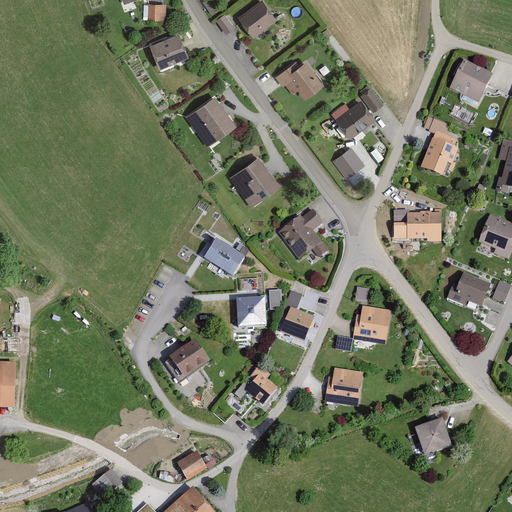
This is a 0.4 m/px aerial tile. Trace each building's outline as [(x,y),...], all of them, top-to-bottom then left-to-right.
[(218,10),(211,0),(206,0),(202,3),(210,15),(218,10)] [(276,20),(261,1),(237,20),(252,39),(276,20)] [(164,22),(165,6),(147,6),(146,22),(164,22)] [(233,30),(224,17),(215,23),(225,36),(233,30)] [(187,59),(178,35),(149,47),(158,70),(187,59)] [(298,68),(295,63),(274,79),(282,89),(284,87),(292,96),(297,92),(305,102),(324,87),(305,63),(298,68)] [(478,105),(492,77),(463,63),(449,91),(478,105)] [(382,106),(369,90),(359,97),(373,114),(382,106)] [(235,127),(214,98),(184,119),(205,148),(235,127)] [(349,111),(345,105),(330,116),(350,142),(375,122),(360,102),(349,111)] [(428,134),(433,136),(420,171),(441,179),(446,166),(451,168),(457,152),(453,150),(456,142),(444,137),(448,128),(433,122),(428,134)] [(333,160),(347,178),(365,165),(351,147),(333,160)] [(511,151),(509,151),(501,181),(498,181),(495,193),(507,197),(508,190),(511,191),(511,151)] [(279,188),(258,159),(229,180),(250,209),(279,188)] [(441,245),(440,211),(433,211),(433,216),(430,216),(430,214),(419,214),(419,216),(409,216),(409,213),(393,213),(394,227),(406,227),(407,242),(427,242),(427,245),(441,245)] [(322,225),(312,212),(301,221),(299,218),(277,235),(298,263),(312,253),(319,262),(329,254),(312,232),(322,225)] [(511,251),(511,225),(489,217),(479,245),(495,251),(493,257),(508,262),(511,251)] [(244,261),(215,243),(203,262),(232,280),(244,261)] [(483,283),(463,275),(457,289),(452,287),(447,300),(466,308),(467,305),(481,310),(490,288),(483,286),(483,283)] [(292,289),(287,303),(300,307),(305,294),(292,289)] [(369,292),(356,290),(354,303),(367,305),(369,292)] [(281,313),(279,293),(268,294),(269,314),(281,313)] [(266,329),(265,300),(236,301),(237,330),(266,329)] [(391,313),(361,309),(360,317),(356,317),(352,340),(385,345),(387,331),(388,331),(391,313)] [(314,321),(290,311),(280,335),(303,345),(314,321)] [(353,342),(337,339),(335,353),(351,355),(353,342)] [(209,363),(193,341),(169,359),(184,381),(209,363)] [(0,410),(13,411),(14,365),(0,364),(0,410)] [(259,369),(250,379),(254,382),(245,392),(263,408),(277,392),(266,383),(270,379),(259,369)] [(357,409),(362,375),(334,371),(332,380),(328,379),(324,404),(357,409)] [(451,448),(443,422),(415,430),(423,457),(451,448)] [(206,471),(195,454),(176,465),(187,483),(206,471)] [(102,497),(123,479),(113,466),(91,485),(102,497)] [(210,511),(191,490),(166,511),(210,511)] [(65,511),(93,511),(89,502),(65,511)]
